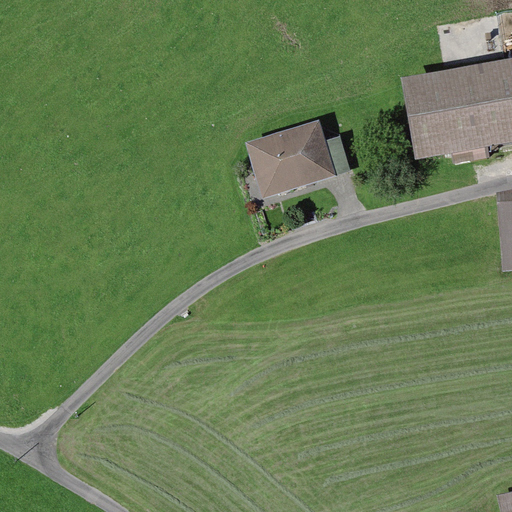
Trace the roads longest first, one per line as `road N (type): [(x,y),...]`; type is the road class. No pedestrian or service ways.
road 1 (unclassified): [(27,453),(132,346),(251,258),(352,222),(511,182)]
road 2 (track): [(0,439),(117,511)]
